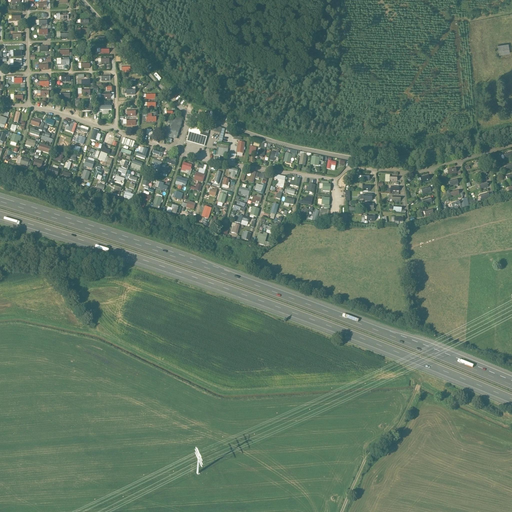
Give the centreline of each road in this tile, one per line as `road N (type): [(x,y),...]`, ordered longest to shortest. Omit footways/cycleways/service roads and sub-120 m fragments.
road 1 (track): [(0,228),(34,238),(99,337),(223,395),(416,387),(341,511)]
road 2 (motorway): [(0,213),(164,266),(511,400)]
road 3 (motorway): [(511,386),(272,290),(16,205)]
road 4 (residential): [(81,0),(189,116),(369,161),(511,133)]
